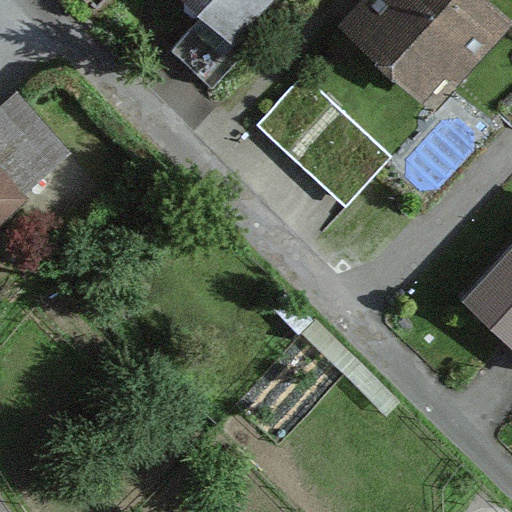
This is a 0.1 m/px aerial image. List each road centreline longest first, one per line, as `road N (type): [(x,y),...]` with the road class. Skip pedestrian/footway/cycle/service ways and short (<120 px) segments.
road 1 (residential): [(27,0),(511,478)]
road 2 (unknown): [(340,309),(476,166)]
